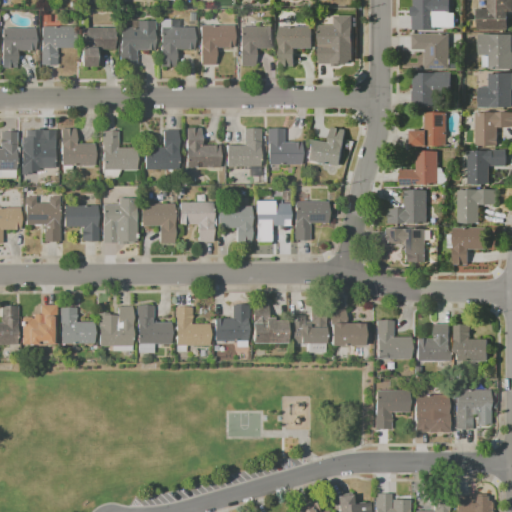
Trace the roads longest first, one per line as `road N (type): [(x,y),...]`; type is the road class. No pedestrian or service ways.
road 1 (residential): [(511,290),(409,290),(342,274),(0,275)]
road 2 (residential): [(377,95),(0,100)]
road 3 (residential): [(511,465),(345,466),(179,511)]
road 4 (residential): [(377,0),(375,127),(342,274)]
road 5 (residential): [(511,278),(511,511)]
